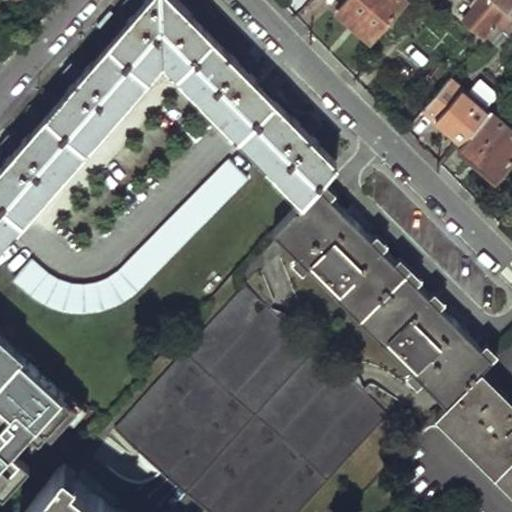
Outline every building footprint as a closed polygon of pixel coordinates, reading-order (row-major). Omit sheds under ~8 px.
[(65,93),(28,135),(26,133),(3,158),(0,161),(0,162),(2,165),(0,166),(0,195),(17,212),(35,192),(39,195),(161,57),(215,113),(220,109),(231,120),(256,95),(248,87),(255,80),(228,53),(226,55),(188,16),(190,15),(174,0),(143,0),(135,10),(124,22),(126,24),(91,63),(88,61),(72,80),(63,91),(65,93)] [(2,0),(14,9),(21,0),(2,0)] [(345,0),(338,8),(371,36),(400,0),(345,0)] [(511,0),(478,0),(464,17),(485,36),(495,24),(511,3),(511,0)] [(511,32),(511,3),(495,24),(508,36),(511,32)] [(450,75),(424,106),(462,139),(488,109),(450,75)] [(243,131),(262,150),(257,155),(284,183),(289,178),(302,192),(312,182),(332,161),(315,144),(317,142),(291,116),(290,118),(273,101),(243,131)] [(458,143),(496,177),(511,158),(511,125),(491,106),(488,109),(462,139),(458,143)] [(13,278),(37,298),(48,304),(58,307),(74,310),(85,310),(96,309),(101,308),(112,305),(117,303),(127,298),(135,292),(142,287),(247,177),(227,157),(120,269),(107,279),(104,280),(93,283),(83,285),(76,285),(66,283),(59,280),(53,277),(50,275),(30,258),(13,278)] [(302,192),(270,229),(272,231),(314,184),(312,182),(302,192)] [(314,184),(272,231),(285,244),(327,197),(314,184)] [(285,244),(428,386),(471,338),(327,197),(285,244)] [(238,290),(118,429),(208,511),(302,511),(388,412),(238,290)] [(0,329),(0,420),(5,425),(12,417),(5,411),(13,401),(31,417),(48,432),(74,403),(17,351),(21,348),(0,329)] [(485,351),(471,338),(428,386),(441,398),(485,351)] [(488,355),(485,351),(441,398),(443,400),(478,366),(488,355)] [(433,411),(511,490),(511,399),(478,366),(443,400),(433,411)] [(5,425),(0,420),(0,441),(5,446),(31,417),(13,401),(5,411),(12,417),(5,425)] [(5,446),(0,441),(0,494),(26,465),(5,446)] [(63,472),(29,511),(36,511),(65,474),(63,472)] [(65,474),(36,511),(57,511),(79,485),(65,474)] [(57,511),(114,511),(79,485),(57,511)]
